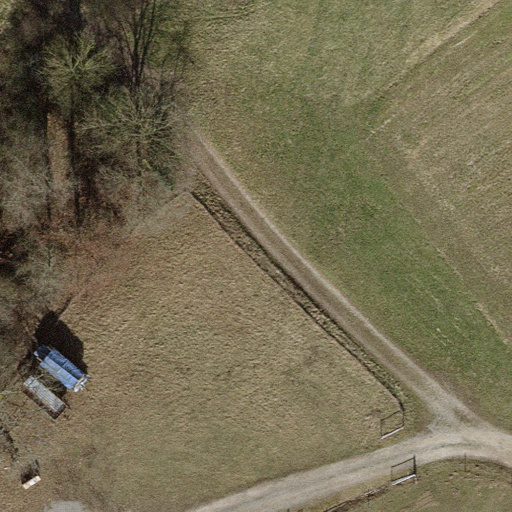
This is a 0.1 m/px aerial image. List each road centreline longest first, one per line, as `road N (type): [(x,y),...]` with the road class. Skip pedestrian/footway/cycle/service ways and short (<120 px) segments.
road 1 (track): [(471,433),(226,183),(141,78),(44,0)]
road 2 (track): [(511,448),(471,433),(294,511)]
